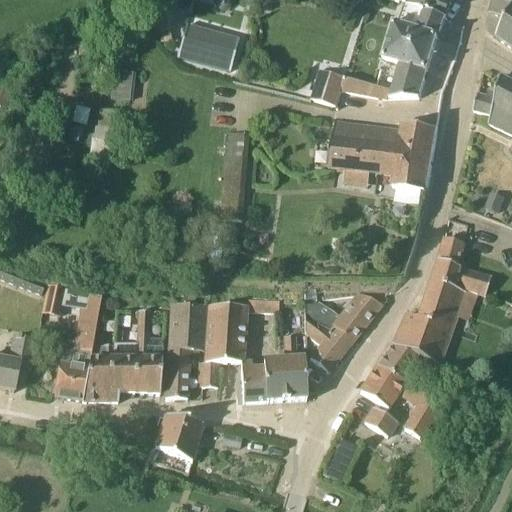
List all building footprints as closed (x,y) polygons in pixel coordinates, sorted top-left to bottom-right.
[(437,40),(446,18),(404,1),(401,0),(386,0),(386,1),(399,4),(400,1),(406,4),(399,27),(397,27),(394,26),(383,62),(400,66),(392,93),(344,79),(320,72),(311,102),(336,109),(335,112),(338,112),(338,109),(336,109),(341,94),(382,102),(419,101),(437,40)] [(446,18),(453,0),(404,0),(404,1),(446,18)] [(497,42),(511,52),(511,0),(494,0),(488,29),(491,30),(492,31),(489,36),(498,41),(497,42)] [(162,17),(159,33),(170,35),(172,18),(162,17)] [(189,24),(179,56),(228,69),(237,38),(189,24)] [(159,45),(170,45),(170,35),(159,35),(159,45)] [(511,84),(501,79),(497,95),(489,93),(487,100),(478,97),(474,114),(491,118),(489,127),(511,138),(511,84)] [(0,89),(0,109),(7,111),(13,93),(0,89)] [(110,172),(116,126),(97,124),(96,129),(95,128),(94,128),(93,141),(91,141),(88,165),(91,165),(90,170),(110,172)] [(374,136),(375,130),(333,124),(333,127),(334,127),(329,171),(384,177),(387,154),(370,151),(372,136),(374,136)] [(435,146),(436,131),(402,125),(397,153),(392,152),(395,133),(375,130),(374,136),(372,136),(370,151),(387,154),(384,177),(397,178),(395,188),(427,195),(432,167),(435,146)] [(76,144),(79,131),(71,129),(67,142),(76,144)] [(216,160),(215,173),(223,173),(222,186),(215,186),(214,206),(220,207),(220,224),(242,226),(249,136),(226,134),(223,160),(216,160)] [(498,218),(505,200),(491,195),(484,212),(498,218)] [(457,269),(466,239),(454,236),(452,244),(443,242),(431,281),(417,322),(406,317),(392,348),(439,368),(455,320),(466,293),(482,298),(488,280),(457,269)] [(379,264),(382,253),(370,250),(367,261),(379,264)] [(0,282),(9,286),(11,279),(0,274),(0,282)] [(100,299),(99,299),(54,288),(51,297),(85,305),(84,309),(74,351),(71,350),(69,366),(60,365),(54,401),(81,405),(89,361),(88,360),(97,311),(100,299)] [(303,302),(304,322),(329,335),(331,332),(352,346),(382,308),(357,295),(340,320),(316,302),(303,302)] [(248,316),(253,316),(253,303),(243,303),(243,310),(208,311),(205,340),(242,341),(245,341),(248,316)] [(264,316),(264,303),(253,303),(253,316),(264,316)] [(264,303),(264,316),(276,316),(276,304),(264,303)] [(165,404),(187,404),(188,358),(189,354),(199,355),(203,310),(172,309),(165,404)] [(138,330),(149,331),(151,318),(139,317),(138,330)] [(305,337),(319,348),(329,335),(304,322),(305,337)] [(149,341),(149,331),(138,330),(135,365),(132,397),(132,401),(159,398),(160,367),(162,342),(149,341)] [(331,332),(329,335),(319,348),(309,360),(329,375),(352,346),(331,332)] [(0,392),(13,395),(18,370),(30,372),(36,343),(13,338),(8,363),(0,361),(0,392)] [(245,341),(242,341),(205,340),(202,369),(218,369),(218,366),(243,367),(245,341)] [(306,404),(303,366),(296,367),(294,341),(281,342),(283,369),(264,370),(266,406),(306,404)] [(112,349),(102,348),(101,362),(89,361),(81,405),(109,406),(109,399),(106,399),(108,363),(111,363),(112,349)] [(392,349),(376,370),(403,385),(404,383),(415,364),(424,370),(421,375),(437,381),(442,370),(439,368),(392,348),(392,349)] [(132,397),(135,365),(111,363),(108,363),(106,399),(109,399),(109,406),(118,406),(118,396),(132,397)] [(218,369),(202,369),(200,369),(201,391),(217,392),(218,369)] [(242,407),(266,406),(264,370),(240,371),(242,407)] [(440,403),(404,383),(403,385),(376,370),(360,396),(388,411),(400,389),(409,393),(406,398),(419,405),(405,430),(420,439),(440,403)] [(462,379),(457,390),(472,398),(478,388),(462,379)] [(374,411),(365,427),(388,440),(397,424),(374,411)] [(166,419),(154,452),(191,466),(203,428),(166,419)] [(222,445),(240,449),(242,440),(224,435),(222,445)] [(340,483),(356,450),(342,443),(326,477),(340,483)] [(350,486),(361,490),(368,470),(357,466),(350,486)]
